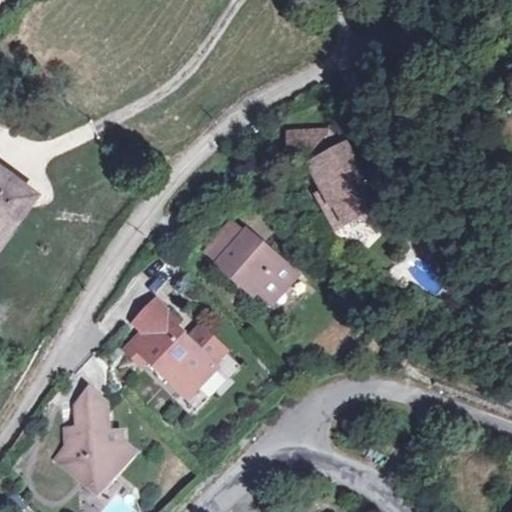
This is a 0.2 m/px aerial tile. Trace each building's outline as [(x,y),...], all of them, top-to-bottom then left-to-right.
[(380,68),(372,64),(364,76),(373,81),(380,68)] [(364,76),(362,81),(370,86),(373,81),(364,76)] [(310,182),(306,186),(322,209),(334,227),(323,233),(328,242),(333,249),(358,235),(374,250),(388,234),(377,224),(365,201),(362,203),(342,167),(337,170),(323,150),(285,151),(286,181),(308,179),(310,182)] [(0,223),(3,219),(14,227),(40,188),(0,160),(0,223)] [(322,209),(312,214),(323,233),(334,227),(322,209)] [(14,227),(3,219),(0,223),(0,239),(4,242),(14,227)] [(260,241),(246,227),(216,255),(230,270),(260,241)] [(263,239),(260,241),(230,270),(228,271),(247,291),(252,286),(279,314),(309,286),(263,239)] [(140,333),(121,348),(136,366),(143,360),(171,392),(183,382),(193,392),(213,375),(210,372),(224,360),(189,319),(178,329),(156,303),(132,323),(140,333)] [(96,408),(79,399),(65,412),(96,408)] [(71,444),(59,446),(62,460),(55,471),(97,499),(114,478),(110,469),(121,467),(130,455),(118,448),(116,436),(102,438),(96,408),(65,412),(70,436),(71,444)] [(70,436),(58,438),(59,446),(71,444),(70,436)]
